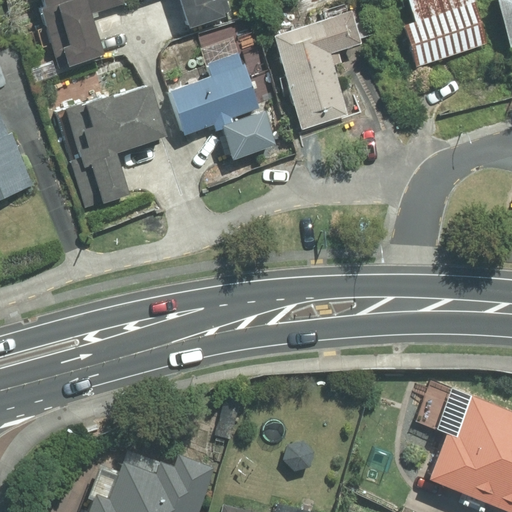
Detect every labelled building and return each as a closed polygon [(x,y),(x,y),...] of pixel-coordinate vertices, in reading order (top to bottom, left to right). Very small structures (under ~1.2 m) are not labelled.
[(34,0),(39,12),(25,17),(47,73),(91,56),(76,15),(116,0),(34,0)] [(127,0),(129,3),(136,0),(161,0),(176,36),(226,15),(220,0),(127,0)] [(465,0),(406,0),(398,3),(405,22),(390,27),(406,72),(482,46),(465,0)] [(511,0),(480,0),(494,49),(511,43),(511,0)] [(333,13),(257,40),(289,132),(339,114),(320,58),(345,50),(333,13)] [(199,82),(157,96),(172,139),(206,127),(218,162),(261,147),(230,55),(194,67),(199,82)] [(140,84),(48,117),(81,208),(120,195),(105,155),(159,136),(140,84)] [(0,195),(25,185),(3,133),(0,134),(0,195)] [(511,511),(511,417),(427,384),(412,420),(437,430),(416,484),(487,511),(511,511)] [(110,475),(91,468),(75,511),(185,511),(202,467),(159,452),(156,461),(119,449),(110,475)] [(294,511),(268,505),(265,511),(243,511),(213,503),(210,511),(294,511)]
